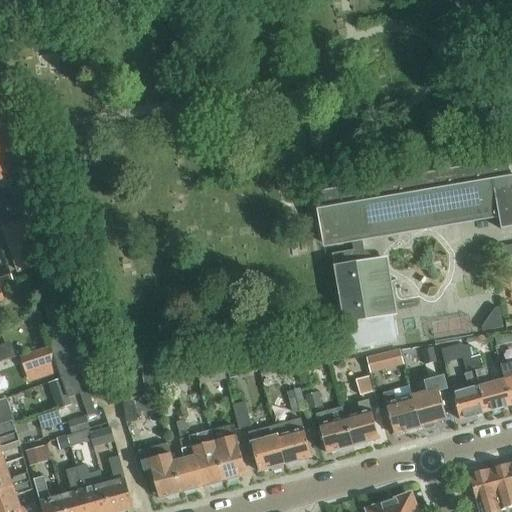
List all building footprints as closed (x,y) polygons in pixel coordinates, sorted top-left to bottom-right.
[(448,17),(445,18),(434,23),(442,41),(456,34),(448,17)] [(0,231),(5,229),(19,271),(60,257),(46,215),(50,214),(39,181),(30,184),(27,175),(28,175),(9,120),(4,122),(0,111),(0,231)] [(511,177),(509,161),(315,194),(318,209),(324,245),(353,240),(354,250),(333,254),(335,267),(345,325),(347,325),(352,351),(400,343),(395,315),(393,315),(384,259),(376,260),(364,252),(362,239),(499,215),(502,231),(511,229),(511,177)] [(5,271),(0,272),(0,286),(9,283),(15,282),(10,269),(5,271)] [(51,346),(57,363),(69,398),(81,393),(75,375),(92,369),(92,368),(104,363),(94,334),(93,334),(87,316),(47,330),(52,346),(51,346)] [(511,339),(511,337),(496,339),(498,348),(511,344),(511,339)] [(0,362),(17,357),(11,342),(0,345),(0,362)] [(26,374),(57,363),(51,346),(20,357),(26,374)] [(433,348),(421,351),(425,366),(437,363),(433,348)] [(401,351),(383,356),(387,371),(405,366),(401,351)] [(270,355),(258,358),(262,373),(263,375),(274,372),(274,371),(270,355)] [(486,414),(511,406),(511,403),(506,381),(505,381),(490,385),(486,369),(484,370),(481,356),(472,359),(486,414)] [(460,420),(486,414),(472,359),(463,361),(467,374),(465,375),(469,390),(453,395),(460,420)] [(236,363),(227,365),(228,372),(230,379),(240,376),(238,371),(236,363)] [(511,403),(511,364),(501,368),(505,381),(506,381),(511,403)] [(164,387),(161,366),(123,371),(127,393),(164,387)] [(198,372),(201,385),(226,380),(224,367),(198,372)] [(374,392),(370,376),(356,381),(360,396),(374,392)] [(61,378),(49,382),(53,396),(66,392),(61,378)] [(425,428),(428,430),(436,428),(436,425),(448,422),(440,392),(447,390),(444,378),(426,383),(429,393),(413,397),(421,429),(425,428)] [(301,389),(288,393),(293,414),(307,411),(301,389)] [(89,391),(81,394),(88,416),(96,413),(89,391)] [(309,410),(323,406),(319,392),(305,396),(309,410)] [(408,432),(411,435),(419,433),(420,429),(421,429),(413,397),(397,402),(395,392),(384,395),(395,436),(408,432)] [(126,423),(138,421),(135,398),(123,399),(126,423)] [(355,447),(358,450),(366,447),(367,444),(380,440),(369,401),(358,404),(361,414),(346,418),(354,447),(355,447)] [(240,430),(252,427),(245,402),(233,405),(240,430)] [(338,451),(341,454),(349,452),(350,448),(354,447),(346,418),(343,408),(317,415),(327,454),(338,451)] [(38,417),(42,430),(63,424),(59,411),(38,417)] [(18,416),(12,418),(12,417),(2,421),(0,417),(0,416),(0,430),(20,425),(18,416)] [(76,434),(91,429),(87,416),(68,422),(72,435),(76,434)] [(185,420),(176,422),(180,438),(189,436),(185,420)] [(289,465),(291,467),(300,465),(300,462),(312,459),(302,420),(276,427),(286,466),(289,465)] [(28,423),(20,425),(0,430),(0,467),(5,465),(0,449),(0,448),(19,442),(17,436),(30,432),(28,423)] [(110,427),(89,434),(92,441),(94,448),(115,441),(110,427)] [(228,481),(231,484),(239,482),(240,478),(247,476),(234,427),(211,432),(217,451),(216,451),(225,482),(228,481)] [(272,469),(274,472),(282,470),(283,466),(286,466),(276,427),(249,434),(260,473),(272,469)] [(223,483),(225,482),(216,451),(217,451),(211,432),(190,438),(204,488),(211,486),(214,488),(222,486),(223,483)] [(72,435),(68,436),(68,438),(71,447),(79,445),(76,434),(72,435)] [(68,438),(51,442),(55,455),(72,451),(71,447),(68,438)] [(190,438),(180,441),(185,460),(174,463),(182,494),(185,493),(188,496),(196,493),(197,490),(204,488),(190,438)] [(167,498),(170,500),(178,498),(179,495),(182,494),(174,463),(169,444),(139,452),(145,472),(151,470),(159,500),(167,498)] [(43,446),(26,451),(31,467),(48,462),(43,446)] [(115,482),(104,485),(111,511),(125,511),(133,510),(120,457),(109,460),(115,482)] [(10,480),(5,465),(0,467),(0,494),(31,483),(27,474),(10,480)] [(87,466),(78,468),(89,511),(111,511),(104,485),(101,472),(89,475),(87,466)] [(511,469),(511,466),(491,471),(501,511),(502,511),(511,508),(511,469)] [(63,496),(67,511),(89,511),(78,468),(77,469),(67,471),(73,494),(63,496)] [(491,471),(470,476),(480,511),(501,511),(502,511),(501,511),(491,471)] [(67,511),(63,496),(50,499),(45,477),(35,480),(43,511),(67,511)] [(33,490),(31,483),(0,494),(0,511),(21,511),(16,496),(33,490)] [(368,511),(416,511),(411,496),(369,511),(368,511)]
